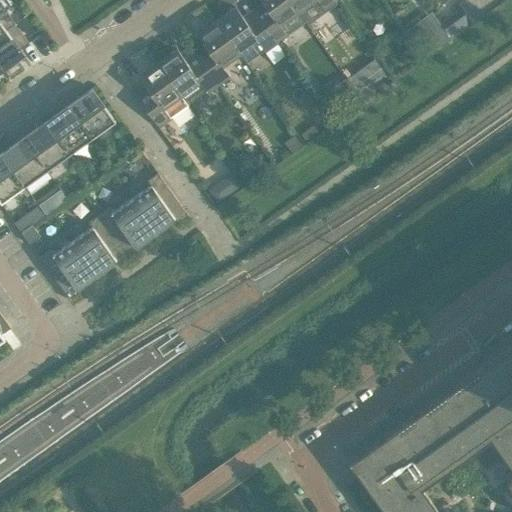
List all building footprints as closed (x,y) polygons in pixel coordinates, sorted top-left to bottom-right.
[(290,0),(261,0),(263,2),(269,11),(259,18),(276,42),(287,34),(288,35),(306,22),(298,11),(290,0)] [(290,0),(298,11),(306,22),(309,27),(327,14),(323,8),(333,0),(290,0)] [(457,12),(439,23),(451,39),(480,18),(466,0),(462,0),(453,7),(457,12)] [(0,64),(2,68),(14,59),(22,53),(20,49),(29,43),(1,4),(0,4),(0,64)] [(235,7),(216,20),(239,52),(246,62),(276,42),(259,18),(259,19),(249,26),(242,17),(235,7)] [(216,21),(197,34),(204,44),(211,53),(200,60),(217,83),(228,75),(221,65),(239,52),(216,20),(216,21)] [(420,23),(404,35),(422,60),(438,48),(420,23)] [(177,48),(158,62),(188,104),(217,83),(200,60),(190,68),(184,58),(177,48)] [(361,91),(387,72),(376,56),(350,76),(361,91)] [(147,87),(136,95),(141,103),(158,126),(170,117),(169,117),(188,104),(158,62),(139,76),(147,87)] [(346,78),(316,99),(330,118),(359,97),(346,78)] [(115,121),(91,88),(68,104),(92,138),(115,121)] [(92,138),(68,104),(45,121),(69,154),(92,138)] [(69,154),(45,121),(23,137),(47,170),(69,154)] [(47,170),(23,137),(0,153),(24,186),(47,170)] [(148,159),(140,148),(129,156),(137,167),(148,159)] [(24,186),(0,153),(0,152),(0,201),(1,203),(24,186)] [(234,170),(223,178),(234,194),(245,186),(234,170)] [(187,215),(157,172),(146,180),(150,185),(131,198),(154,231),(173,218),(177,222),(187,215)] [(154,231),(131,198),(111,212),(108,208),(98,215),(128,257),(138,250),(135,245),(154,231)] [(38,206),(25,215),(32,225),(45,216),(38,206)] [(128,257),(98,215),(88,222),(91,226),(72,240),(96,273),(115,260),(118,264),(128,257)] [(40,236),(32,225),(21,232),(29,243),(40,236)] [(96,273),(72,240),(53,254),(49,249),(39,257),(69,299),(80,292),(77,287),(96,273)] [(0,341),(4,339),(2,335),(11,328),(0,313),(0,341)] [(511,344),(348,462),(384,511),(438,511),(422,488),(490,438),(511,468),(511,477),(506,482),(511,489),(511,344)]
